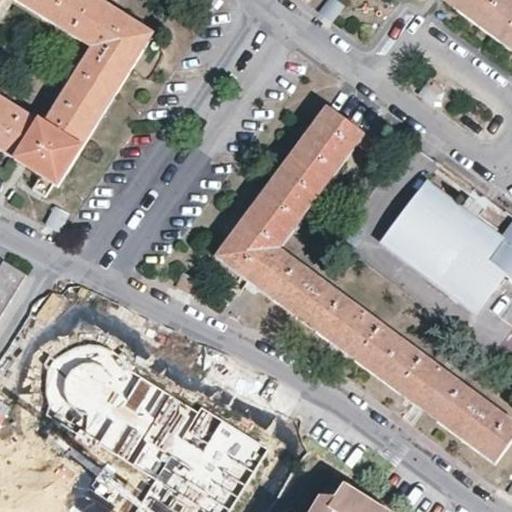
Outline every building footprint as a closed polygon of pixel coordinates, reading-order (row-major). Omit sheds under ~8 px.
[(100,0),(0,0),(0,148),(22,162),(60,185),(153,32),(100,0)] [(333,20),(343,2),(340,0),(325,0),(319,12),(333,20)] [(511,0),(444,0),(511,50),(511,0)] [(364,133),(327,106),(215,257),(252,284),(311,327),(417,406),(494,462),(511,437),(511,421),(278,250),(364,133)] [(504,239),(425,182),(381,241),(474,312),(503,273),(487,262),(504,239)] [(511,228),(504,239),(487,262),(503,273),(511,280),(511,228)] [(0,267),(0,319),(27,275),(4,261),(0,267)] [(92,302),(29,396),(97,442),(160,347),(92,302)] [(226,511),(273,432),(211,397),(144,511),(226,511)] [(383,511),(345,487),(330,509),(318,501),(311,511),(383,511)]
